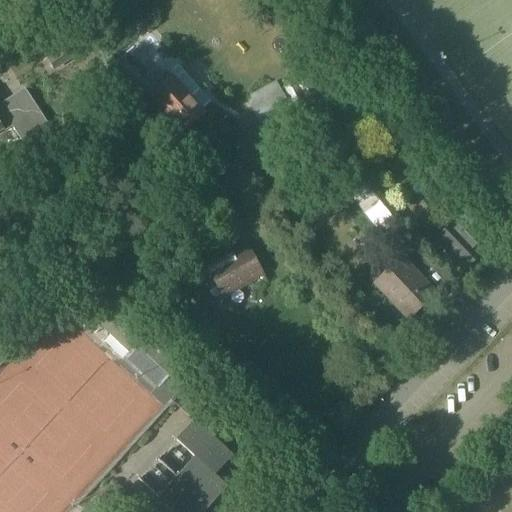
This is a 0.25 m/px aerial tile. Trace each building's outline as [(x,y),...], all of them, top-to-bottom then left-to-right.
[(41,52),(54,72),(87,51),(74,30),(41,52)] [(179,139),(203,117),(200,113),(211,104),(179,68),(159,86),(161,89),(146,102),(159,116),(158,117),(161,120),(162,119),(179,139)] [(262,128),(292,111),(276,82),(250,97),(254,105),(250,107),(262,128)] [(348,88),(341,92),(329,99),(338,116),(351,109),(358,105),(348,88)] [(49,127),(25,89),(0,105),(0,132),(10,126),(22,144),(49,127)] [(311,136),(313,140),(323,158),(372,131),(360,109),(311,136)] [(323,158),(313,140),(296,150),(306,168),(323,158)] [(386,243),(404,228),(358,170),(340,185),(386,243)] [(482,252),(454,222),(431,245),(453,267),(456,265),(462,271),(482,252)] [(404,229),(392,239),(409,256),(420,245),(404,229)] [(262,276),(246,248),(231,256),(224,244),(191,263),(204,285),(212,281),(222,298),(262,276)] [(118,261),(128,278),(146,267),(136,250),(118,261)] [(435,295),(417,276),(416,278),(399,260),(373,284),(405,319),(414,311),(416,313),(435,295)] [(186,370),(156,343),(158,341),(149,333),(150,331),(100,285),(80,307),(93,319),(103,307),(141,341),(132,352),(138,357),(128,367),(163,398),(165,396),(169,399),(175,392),(179,396),(198,375),(189,367),(186,370)] [(0,344),(0,360),(10,350),(2,342),(0,344)] [(195,424),(178,442),(195,459),(179,476),(160,498),(175,511),(203,511),(225,489),(212,477),(231,457),(195,424)]
